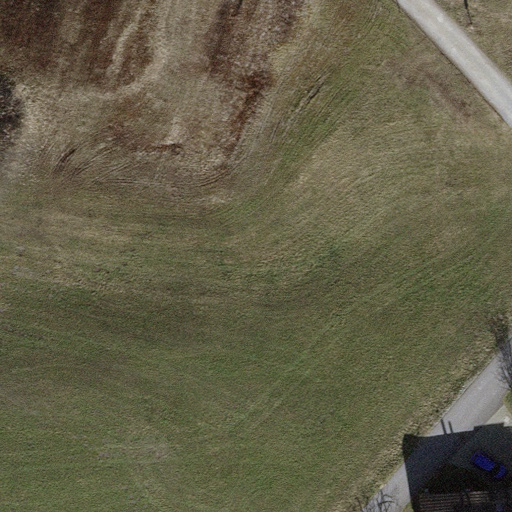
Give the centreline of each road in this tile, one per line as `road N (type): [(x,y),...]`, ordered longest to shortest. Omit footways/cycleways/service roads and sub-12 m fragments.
road 1 (residential): [(511,368),(380,511)]
road 2 (track): [(412,0),(511,103)]
